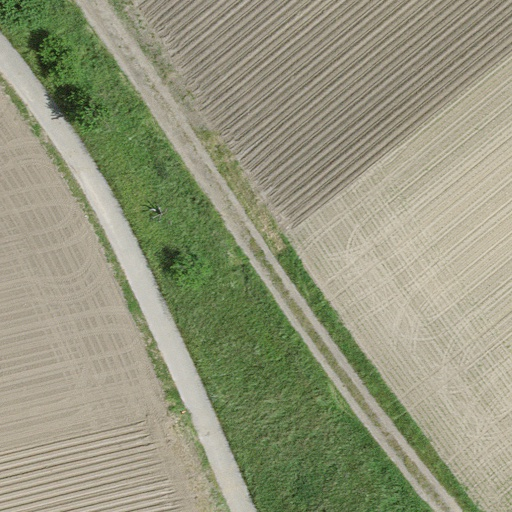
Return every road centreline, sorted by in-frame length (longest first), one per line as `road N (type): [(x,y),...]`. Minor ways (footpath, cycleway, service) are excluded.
road 1 (track): [(87,0),(364,405),(453,511)]
road 2 (track): [(0,49),(78,155),(243,511)]
